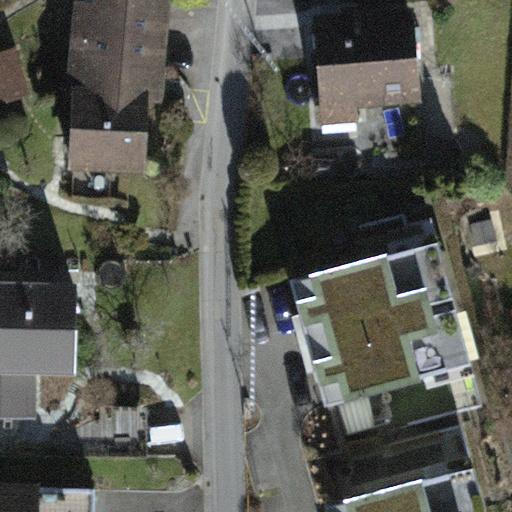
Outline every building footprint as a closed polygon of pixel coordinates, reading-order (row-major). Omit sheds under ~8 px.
[(182,20),(85,12),(72,181),(169,188),(182,20)] [(428,35),(328,34),(328,129),(427,129),(428,35)] [(0,104),(26,97),(14,55),(0,58),(0,104)] [(462,234),(312,274),(348,406),(498,365),(462,234)] [(87,296),(3,293),(0,358),(0,403),(82,407),(87,296)] [(503,511),(491,465),(341,506),(342,511),(503,511)] [(108,511),(109,499),(0,494),(0,511),(108,511)]
